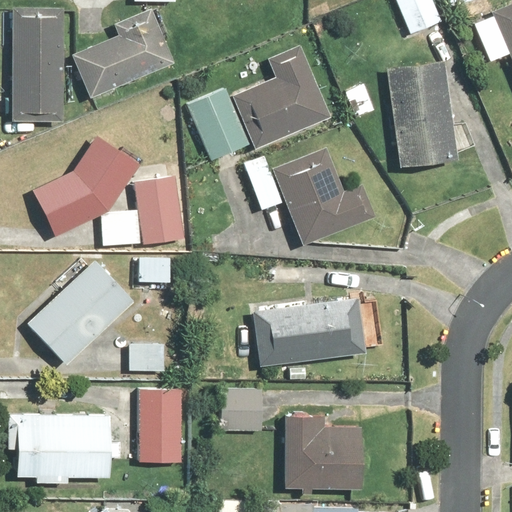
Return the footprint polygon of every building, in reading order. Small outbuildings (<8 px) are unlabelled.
[(427,0),(390,0),(389,0),(406,40),(439,26),(427,0)] [(441,0),(447,14),(479,0),(441,0)] [(511,6),(464,27),(483,71),(503,62),(511,83),(511,6)] [(5,10),(3,126),(57,127),(59,11),(5,10)] [(170,67),(146,12),(106,29),(112,42),(64,63),(82,105),(170,67)] [(225,100),(248,152),(327,117),(295,45),(257,62),(266,82),(225,100)] [(380,72),(385,175),(443,172),(438,70),(380,72)] [(218,94),(183,108),(205,163),(241,149),(218,94)] [(66,170),(22,192),(45,238),(104,209),(132,162),(87,135),(66,170)] [(161,145),(162,166),(184,165),(183,144),(161,145)] [(257,156),(234,166),(256,218),(276,210),(294,250),(364,221),(349,186),(333,192),(319,157),(267,179),(257,156)] [(99,214),(100,247),(179,245),(177,180),(131,181),(132,213),(99,214)] [(168,257),(132,256),(131,286),(167,287),(168,257)] [(95,258),(17,328),(55,371),(133,300),(95,258)] [(348,304),(245,318),(253,373),(356,359),(348,304)] [(161,343),(122,343),(121,375),(160,375),(161,343)] [(259,391),(214,389),(212,433),(258,434),(259,391)] [(174,395),(127,394),(126,470),(173,471),(174,395)] [(105,412),(2,410),(1,454),(9,454),(8,488),(103,489),(105,412)] [(277,426),(275,494),(358,496),(360,428),(277,426)]
